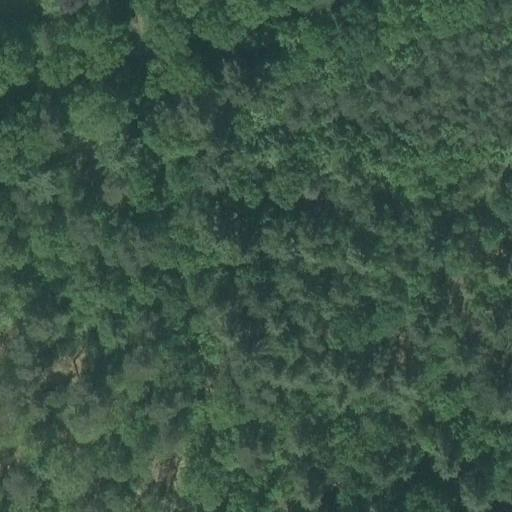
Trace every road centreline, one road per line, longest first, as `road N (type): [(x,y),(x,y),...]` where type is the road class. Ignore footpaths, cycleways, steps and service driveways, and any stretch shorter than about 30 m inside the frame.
road 1 (track): [(0,479),(219,389),(511,386)]
road 2 (track): [(143,51),(242,511)]
